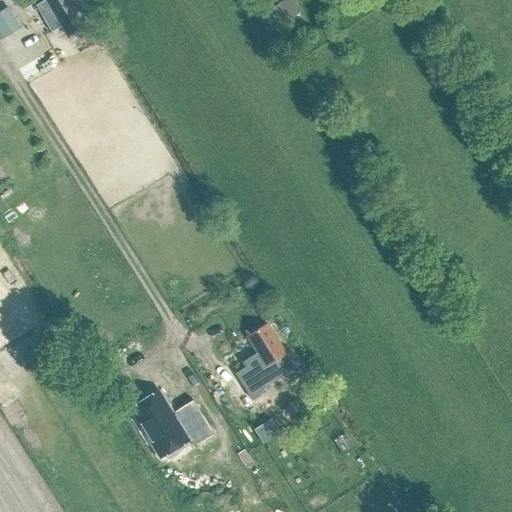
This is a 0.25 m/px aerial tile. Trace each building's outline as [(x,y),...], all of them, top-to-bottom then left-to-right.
[(46,0),(36,6),(51,33),(62,27),(68,38),(86,27),(70,0),(46,0)] [(282,0),(272,7),(273,9),(263,16),(272,29),(282,22),(283,23),(299,12),(290,0),(282,0)] [(6,10),(0,13),(0,35),(3,41),(18,32),(6,10)] [(245,367),(235,374),(251,399),(264,391),(262,388),(298,365),(289,351),(285,354),(285,353),(267,324),(247,337),(257,353),(260,358),(245,367)] [(190,400),(170,413),(157,392),(156,392),(139,403),(128,410),(152,448),(180,430),(190,447),(211,434),(190,400)] [(270,420),(253,430),(262,443),(278,433),(270,420)]
